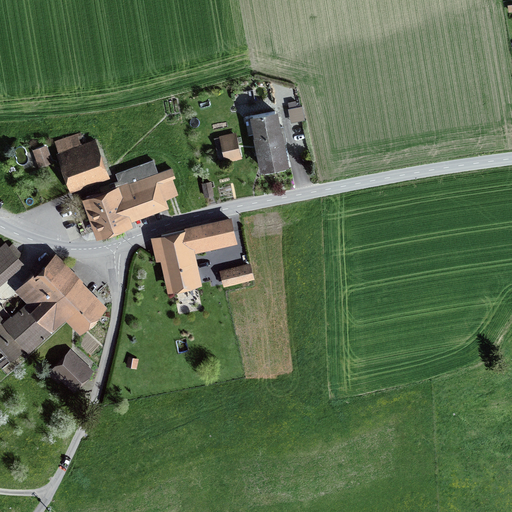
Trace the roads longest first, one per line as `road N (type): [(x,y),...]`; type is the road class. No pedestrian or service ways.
road 1 (tertiary): [(511,158),(236,206),(114,246)]
road 2 (unclassified): [(114,246),(116,305),(94,400),(38,511)]
